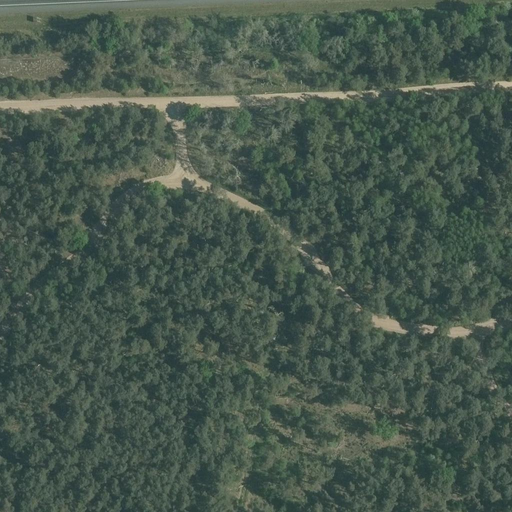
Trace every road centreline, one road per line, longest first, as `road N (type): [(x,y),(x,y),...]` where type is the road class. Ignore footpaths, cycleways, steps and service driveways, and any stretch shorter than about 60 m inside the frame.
road 1 (track): [(0,334),(33,289),(94,241),(122,201),(188,182),(292,233),(340,293),(377,323),(451,332),(511,323)]
road 2 (track): [(511,87),(170,102),(188,182)]
road 3 (track): [(0,79),(168,82),(170,102),(0,108)]
road 4 (track): [(238,511),(255,409),(308,251)]
